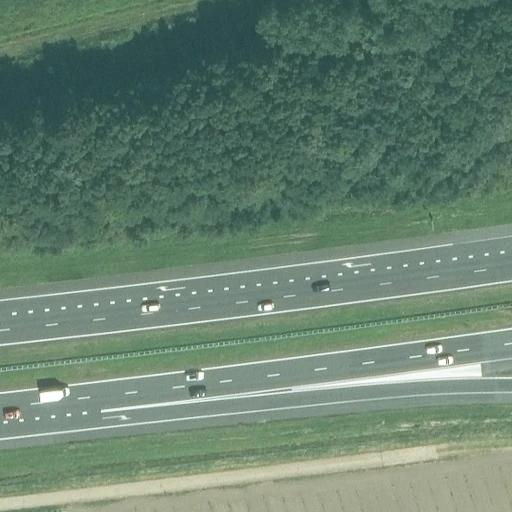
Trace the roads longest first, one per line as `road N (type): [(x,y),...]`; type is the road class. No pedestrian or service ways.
road 1 (motorway): [(511,266),(0,330)]
road 2 (motorway): [(94,397),(511,343)]
road 3 (motorway): [(94,397),(511,385)]
road 4 (track): [(0,57),(226,0)]
